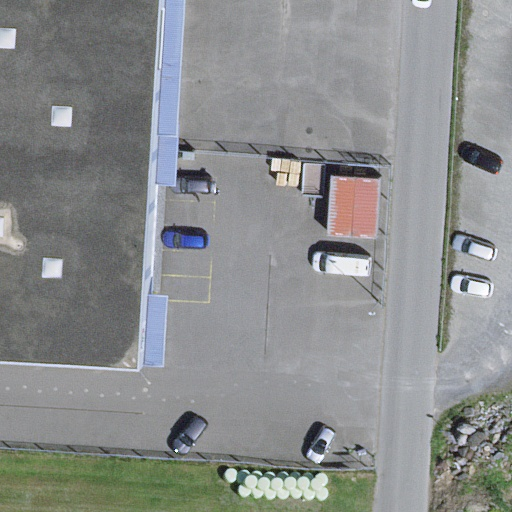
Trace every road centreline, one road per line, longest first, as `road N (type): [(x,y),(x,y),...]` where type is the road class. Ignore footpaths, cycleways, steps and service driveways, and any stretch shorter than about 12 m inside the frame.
road 1 (unknown): [(0,404),(422,411)]
road 2 (unclassified): [(437,170),(415,511)]
road 3 (unclassified): [(448,0),(437,170)]
